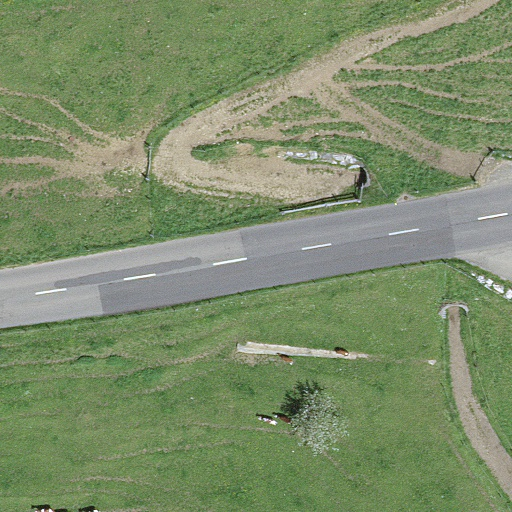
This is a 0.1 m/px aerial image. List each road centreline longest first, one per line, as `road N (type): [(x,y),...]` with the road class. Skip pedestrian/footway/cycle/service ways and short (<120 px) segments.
road 1 (track): [(464,0),(329,54),(184,132),(171,153),(174,168),(189,174),(361,179),(405,202),(440,254),(460,385),(511,478)]
road 2 (secondary): [(511,213),(0,297)]
